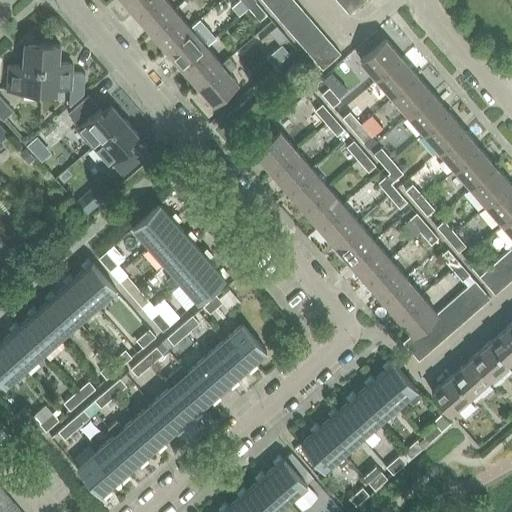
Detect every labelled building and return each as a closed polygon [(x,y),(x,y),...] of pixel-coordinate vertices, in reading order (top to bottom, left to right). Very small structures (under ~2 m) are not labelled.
[(122,0),(132,12),(146,0),(122,0)] [(146,0),(132,12),(148,30),(174,8),(166,0),(146,0)] [(256,0),(248,7),(259,20),(267,13),(256,0)] [(273,0),(268,5),(276,14),(291,0),(273,0)] [(291,0),(276,14),(284,23),(301,8),(294,0),(291,0)] [(346,0),(341,4),(349,13),(364,0),(346,0)] [(148,30),(164,48),(189,26),(174,8),(148,30)] [(284,23),(291,32),(309,17),(301,8),(284,23)] [(291,32),(299,41),(317,26),(309,17),(291,32)] [(288,38),(277,25),(269,31),(281,44),(288,38)] [(164,48),(179,66),(205,44),(189,26),(164,48)] [(299,41),(307,50),(324,34),(317,26),(299,41)] [(307,50),(315,59),(332,43),(324,34),(307,50)] [(360,60),(377,78),(401,57),(385,38),(360,60)] [(37,49),(35,66),(42,67),(41,81),(41,85),(42,85),(70,87),(68,106),(83,93),(85,74),(71,73),(71,63),(58,62),(59,44),(37,43),(37,49)] [(332,43),(315,59),(323,68),(340,53),(332,43)] [(179,66),(195,85),(221,62),(205,44),(179,66)] [(35,66),(37,49),(22,48),(21,65),(7,64),(5,88),(42,91),(42,85),(41,85),(42,67),(35,66)] [(221,62),(195,85),(211,103),(237,81),(229,71),(236,65),(229,56),(221,63),(221,62)] [(381,83),(393,97),(417,75),(401,57),(377,78),(381,83)] [(393,97),(408,114),(433,92),(422,80),(417,75),(393,97)] [(322,92),(333,105),(340,99),(329,86),(322,92)] [(408,114),(424,132),(449,111),(433,92),(408,114)] [(75,127),(91,146),(123,117),(109,101),(101,109),(87,93),(66,111),(78,124),(75,127)] [(0,96),(0,116),(3,120),(13,111),(0,96)] [(314,108),(325,121),(333,114),(322,101),(314,108)] [(342,115),(353,128),(360,122),(349,109),(342,115)] [(424,132),(439,150),(464,129),(449,111),(424,132)] [(333,114),(325,121),(336,133),(344,127),(333,114)] [(123,117),(91,146),(107,164),(110,161),(121,174),(142,156),(127,139),(136,131),(123,117)] [(360,122),(353,128),(364,141),(371,135),(360,122)] [(439,150),(455,168),(480,147),(464,129),(439,150)] [(255,151),(271,170),(296,148),(280,130),(255,151)] [(26,136),(22,136),(19,138),(24,144),(29,139),(26,136)] [(34,137),(26,144),(41,161),(49,154),(34,137)] [(346,145),(357,157),(365,151),(354,138),(346,145)] [(374,152),(385,165),(392,159),(380,146),(374,152)] [(25,147),(19,152),(28,162),(34,157),(25,147)] [(455,168),(471,186),(496,165),(480,147),(455,168)] [(271,170),(287,188),(312,166),(296,148),(271,170)] [(365,151),(357,157),(368,170),(376,164),(365,151)] [(389,170),(386,172),(393,180),(403,172),(392,159),(385,165),(389,170)] [(471,186),(487,204),(511,183),(496,165),(471,186)] [(287,188),(303,206),(327,184),(312,166),(287,188)] [(377,180),(389,193),(396,187),(391,181),(393,180),(386,172),(377,180)] [(114,176),(107,182),(112,188),(119,182),(114,176)] [(405,188),(416,201),(423,195),(412,182),(405,188)] [(487,204),(502,222),(511,213),(511,183),(487,204)] [(303,206),(318,224),(343,203),(327,184),(303,206)] [(396,187),(389,193),(399,206),(407,199),(396,187)] [(423,195),(416,201),(427,214),(434,207),(423,195)] [(318,224),(334,242),(359,221),(343,203),(318,224)] [(133,226),(150,244),(174,222),(158,204),(133,226)] [(408,216),(420,229),(427,223),(416,210),(408,216)] [(511,213),(502,222),(511,233),(511,213)] [(436,225),(447,237),(455,231),(444,219),(436,225)] [(334,242),(350,260),(374,239),(359,221),(334,242)] [(150,244),(165,262),(190,240),(174,222),(150,244)] [(427,223),(420,229),(431,242),(439,236),(427,223)] [(18,227),(8,236),(17,246),(27,237),(18,227)] [(455,231),(447,237),(459,250),(465,244),(455,231)] [(0,236),(0,255),(1,257),(10,248),(0,236)] [(350,260),(365,278),(390,257),(374,239),(350,260)] [(174,272),(165,279),(173,288),(182,281),(181,280),(206,258),(190,240),(165,262),(174,272)] [(441,254),(452,266),(459,259),(449,247),(441,254)] [(98,257),(114,276),(122,269),(105,250),(98,257)] [(511,256),(506,250),(498,258),(511,274),(511,256)] [(469,262),(479,274),(486,268),(476,256),(469,262)] [(365,278),(381,296),(405,274),(390,257),(365,278)] [(206,258),(181,280),(198,299),(222,277),(206,258)] [(511,274),(498,258),(489,266),(504,284),(511,276),(511,274)] [(459,259),(452,266),(462,278),(470,272),(459,259)] [(92,263),(73,279),(95,304),(114,287),(92,263)] [(486,268),(479,274),(495,292),(504,284),(489,266),(486,268)] [(405,274),(381,296),(397,314),(422,293),(413,283),(405,274)] [(119,282),(130,294),(138,287),(127,275),(119,282)] [(467,285),(482,303),(491,296),(475,278),(467,285)] [(73,279),(55,295),(77,320),(95,304),(73,279)] [(458,293),(473,311),(482,303),(467,285),(458,293)] [(138,287),(130,294),(141,306),(149,300),(138,287)] [(230,288),(220,297),(224,302),(230,309),(240,300),(230,288)] [(421,325),(430,317),(437,311),(422,293),(397,314),(413,332),(421,325)] [(449,301),(464,319),(473,311),(458,293),(449,301)] [(217,294),(205,306),(211,313),(224,302),(220,297),(217,294)] [(55,295),(37,311),(59,335),(77,320),(55,295)] [(440,309),(455,327),(464,319),(449,301),(440,309)] [(440,309),(437,311),(430,317),(446,335),(455,327),(440,309)] [(37,311),(19,327),(41,351),(59,335),(37,311)] [(159,312),(152,318),(162,330),(170,323),(159,312)] [(194,315),(180,327),(187,333),(200,322),(194,315)] [(430,317),(421,325),(437,343),(446,335),(430,317)] [(511,328),(508,324),(489,340),(508,362),(511,358),(511,328)] [(242,325),(224,341),(245,366),(264,350),(242,325)] [(421,325),(413,332),(412,333),(428,350),(437,343),(421,325)] [(19,327),(1,342),(23,367),(41,351),(19,327)] [(187,333),(180,327),(168,337),(174,344),(187,333)] [(136,339),(142,346),(155,335),(149,328),(136,339)] [(428,350),(412,333),(404,340),(419,358),(428,350)] [(489,340),(470,357),(489,378),(508,362),(489,340)] [(224,341),(206,356),(227,381),(245,366),(224,341)] [(23,367),(1,342),(0,343),(0,377),(5,383),(23,367)] [(157,346),(144,357),(151,364),(156,360),(164,353),(157,346)] [(125,348),(112,359),(119,366),(131,355),(125,348)] [(206,356),(188,372),(209,397),(227,381),(206,356)] [(151,364),(144,357),(131,368),(138,376),(150,365),(151,364)] [(470,357),(451,373),(470,395),(489,378),(470,357)] [(119,366),(112,359),(100,370),(106,377),(119,366)] [(156,360),(151,364),(150,365),(155,371),(162,366),(156,360)] [(394,363),(376,379),(397,403),(407,394),(413,401),(421,394),(394,363)] [(181,365),(164,379),(171,387),(169,388),(191,413),(209,397),(188,372),(181,365)] [(470,395),(451,373),(432,390),(451,412),(470,395)] [(120,378),(108,388),(114,396),(127,385),(120,378)] [(89,379),(76,391),(82,398),(95,387),(89,379)] [(376,379),(357,395),(378,419),(397,403),(376,379)] [(114,396),(108,388),(95,399),(102,407),(114,396)] [(169,388),(151,404),(173,429),(191,413),(169,388)] [(82,398),(76,391),(63,402),(69,409),(82,398)] [(357,395),(339,411),(360,435),(378,419),(357,395)] [(23,404),(20,407),(12,414),(27,432),(39,422),(23,404)] [(151,404),(133,419),(155,444),(173,429),(151,404)] [(84,409),(71,420),(77,428),(90,417),(84,409)] [(39,423),(45,430),(58,419),(52,411),(39,423)] [(339,411),(321,427),(342,451),(360,435),(339,411)] [(117,420),(107,428),(114,436),(115,435),(137,460),(155,444),(133,419),(123,428),(117,420)] [(77,428),(71,420),(58,431),(64,439),(77,428)] [(423,433),(430,441),(443,430),(436,422),(423,433)] [(321,427),(303,443),(324,467),(334,458),(341,466),(350,459),(342,451),(321,427)] [(115,435),(97,451),(119,476),(137,460),(115,435)] [(405,449),(412,457),(425,446),(418,438),(405,449)] [(119,476),(97,451),(78,467),(100,492),(119,476)] [(387,465),(394,473),(407,462),(400,454),(387,465)] [(285,458),(266,475),(287,499),(306,482),(285,458)] [(382,470),(369,481),(376,489),(389,478),(382,470)] [(266,475),(248,491),(266,511),(271,511),(287,499),(266,475)] [(351,497),(358,505),(371,493),(364,485),(351,497)] [(266,511),(248,491),(230,506),(235,511),(266,511)] [(0,499),(0,511),(3,511),(14,503),(6,494),(0,499)] [(3,511),(22,511),(14,503),(3,511)]
